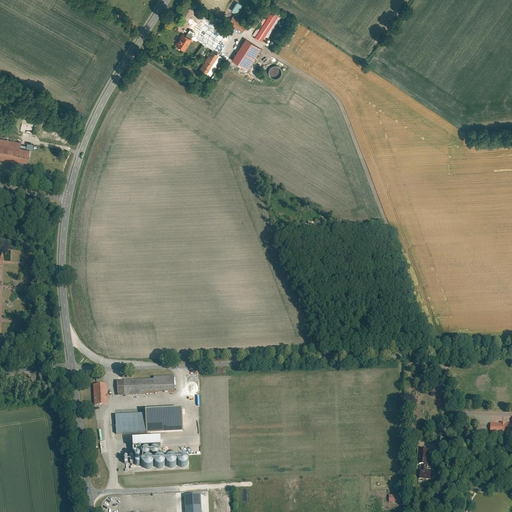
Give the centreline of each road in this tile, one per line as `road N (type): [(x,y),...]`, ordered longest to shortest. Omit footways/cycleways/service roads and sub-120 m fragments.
road 1 (track): [(177,0),(337,96),(434,352)]
road 2 (residential): [(230,362),(234,476),(215,488),(89,494)]
road 3 (tertiary): [(166,0),(96,115),(68,200)]
road 4 (unclassified): [(434,352),(230,362)]
road 5 (tertiary): [(68,200),(61,247),(72,371)]
road 6 (residential): [(434,352),(464,435),(444,511)]
road 7 (unclassified): [(230,362),(72,371)]
road 8 (tertiary): [(72,371),(89,494)]
